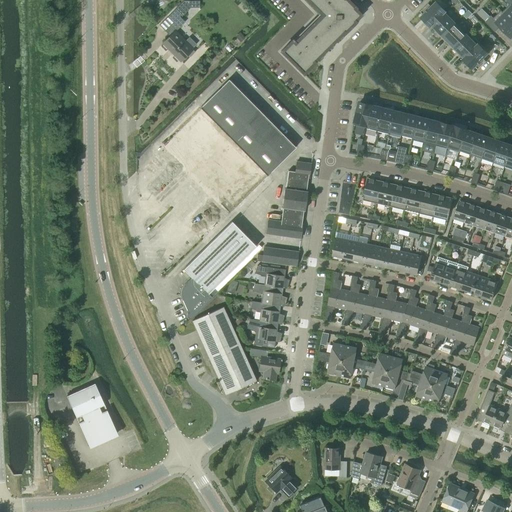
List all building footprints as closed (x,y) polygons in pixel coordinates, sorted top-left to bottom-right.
[(308,0),(321,13),(321,15),(287,49),(288,50),(285,53),(282,50),(283,49),(281,51),(303,73),(305,71),(304,70),(311,63),(312,64),(315,62),(314,61),(343,32),(344,33),(346,31),(345,29),(352,22),(353,24),(355,21),(355,20),(354,19),(358,14),(354,10),(355,9),(354,8),(355,7),(353,5),(352,6),(345,0),(308,0)] [(511,0),(507,0),(506,1),(510,4),(502,12),(511,21),(511,0)] [(183,2),(179,6),(184,11),(188,7),(183,2)] [(442,13),(445,10),(437,2),(432,7),(428,3),(420,11),(427,19),(425,21),(430,26),(432,24),(442,13)] [(168,16),(159,25),(170,36),(163,43),(180,61),(187,54),(190,57),(195,52),(192,49),(192,48),(196,44),(189,37),(185,41),(175,31),(184,22),(179,16),(182,14),(176,8),(168,16)] [(511,35),(511,21),(502,12),(501,10),(493,18),(491,16),(486,22),(495,31),(500,27),(511,37),(511,35)] [(441,37),(454,24),(442,13),(432,24),(438,30),(436,32),(441,37)] [(454,47),(465,36),(454,24),(441,37),(446,42),(448,40),(450,42),(448,44),(452,48),(454,46),(454,47)] [(239,31),(234,36),(241,42),(245,37),(239,31)] [(479,44),(480,45),(481,43),(469,32),(465,36),(454,47),(466,58),(479,44)] [(482,57),(487,52),(480,45),(479,44),(466,58),(464,60),(468,64),(471,62),(478,69),(486,61),(482,57)] [(269,121),(245,97),(228,80),(157,150),(174,167),(188,153),(217,125),(242,149),(269,121)] [(370,105),(361,103),(361,102),(359,102),(354,125),(365,128),(371,105),(370,105)] [(377,131),(382,110),(378,109),(379,107),(372,106),(372,105),(371,105),(365,128),(377,131)] [(394,113),(390,112),(391,110),(382,108),(382,110),(377,131),(390,134),(391,131),(390,130),(394,113)] [(390,134),(390,135),(400,138),(401,133),(406,116),(405,116),(402,115),(402,113),(395,111),(394,111),(394,113),(390,130),(391,131),(390,134)] [(413,118),(414,116),(406,114),(405,116),(406,116),(401,133),(413,136),(417,118),(413,118)] [(423,142),(429,121),(425,121),(425,119),(417,117),(417,119),(417,118),(413,136),(412,139),(423,142)] [(436,145),(442,122),(441,122),(441,123),(440,124),(437,123),(437,122),(429,120),(429,121),(423,142),(436,145)] [(185,224),(201,240),(295,147),(269,121),(242,149),(177,213),(187,222),(185,224)] [(447,148),(454,126),(454,125),(452,125),(452,126),(443,123),(442,122),(436,145),(447,148)] [(459,152),(466,129),(465,129),(465,130),(456,127),(457,126),(455,126),(454,126),(447,148),(459,152)] [(470,133),(467,132),(467,130),(466,129),(459,152),(460,148),(471,152),(477,134),(471,132),(470,133)] [(481,137),(478,136),(478,134),(477,134),(471,152),(482,157),(489,138),(482,136),(481,137)] [(494,160),(500,142),(493,140),(493,141),(489,140),(490,138),(489,138),(482,157),(494,160)] [(505,164),(511,146),(505,144),(504,145),(501,144),(501,142),(500,142),(494,160),(505,164)] [(208,173),(204,169),(188,153),(174,167),(153,188),(172,208),(208,173)] [(308,177),(309,177),(311,163),(296,161),(295,171),(288,170),(285,188),(282,207),(283,207),(281,221),(268,219),(266,233),(300,238),(302,224),(301,224),(303,210),(304,210),(306,200),(307,191),(306,191),(308,177)] [(377,203),(382,182),(368,178),(363,200),(377,203)] [(396,185),(382,182),(377,203),(391,207),(396,185)] [(410,188),(396,185),(391,207),(405,210),(410,188)] [(424,192),(410,188),(405,210),(419,214),(424,192)] [(438,195),(424,192),(419,214),(433,217),(438,195)] [(438,195),(433,217),(447,220),(453,198),(438,195)] [(464,222),(470,204),(459,201),(453,218),(464,222)] [(474,225),(480,207),(470,204),(464,222),(474,225)] [(490,211),(480,208),(480,207),(474,225),(484,229),(490,211)] [(501,214),(490,211),(484,229),(495,232),(501,214)] [(511,218),(501,214),(495,232),(505,236),(511,218)] [(190,318),(191,317),(192,316),(212,297),(208,293),(256,246),(232,221),(183,269),(192,277),(183,286),(182,288),(181,290),(181,291),(181,293),(181,295),(182,298),(188,312),(187,313),(187,315),(187,316),(188,317),(190,318)] [(343,258),(347,240),(336,237),(332,255),(343,258)] [(358,242),(347,240),(343,258),(354,260),(358,242)] [(369,244),(368,244),(358,242),(354,260),(365,262),(369,244)] [(380,247),(379,246),(369,244),(365,262),(376,265),(380,247)] [(296,266),(298,253),(298,251),(264,247),(263,255),(257,254),(256,260),(296,266)] [(391,249),(389,249),(380,247),(376,265),(387,267),(391,249)] [(402,252),(400,251),(391,249),(387,267),(398,270),(402,252)] [(413,254),(410,253),(402,252),(398,270),(409,272),(413,254)] [(413,254),(409,272),(417,274),(421,256),(413,254)] [(440,284),(448,260),(437,256),(436,261),(430,278),(436,280),(436,283),(440,284)] [(458,263),(448,260),(440,284),(444,286),(444,283),(451,285),(458,263)] [(468,267),(458,263),(451,285),(457,287),(456,290),(460,291),(467,272),(468,267)] [(286,289),(287,288),(288,283),(283,281),(285,269),(257,265),(254,273),(265,276),(263,285),(282,288),(286,289)] [(350,291),(340,289),(342,281),(338,280),(339,273),(334,272),(333,276),(334,276),(329,296),(348,300),(350,291)] [(477,275),(467,272),(460,291),(464,293),(465,290),(471,292),(477,275)] [(487,279),(477,275),(471,292),(477,294),(477,297),(481,298),(487,279)] [(366,304),(368,295),(358,293),(360,285),(356,284),(358,277),(352,276),(351,280),(352,280),(350,291),(348,300),(366,304)] [(487,279),(481,298),(485,299),(485,297),(492,299),(498,282),(487,279)] [(384,308),(386,299),(377,297),(379,289),(375,288),(376,281),(370,280),(369,284),(371,284),(368,295),(366,304),(384,308)] [(284,306),(286,300),(281,299),(282,288),(263,285),(254,283),(252,290),(252,291),(262,294),(261,302),(261,303),(280,305),(280,306),(284,306)] [(404,313),(407,304),(395,301),(397,293),(393,292),(394,285),(389,284),(388,288),(389,288),(386,299),(384,308),(404,313)] [(422,319),(425,310),(416,307),(419,299),(414,297),(417,290),(411,289),(410,293),(411,293),(407,304),(404,313),(422,319)] [(443,315),(434,312),(436,304),(432,303),(435,296),(429,294),(428,299),(429,299),(425,310),(422,319),(440,324),(443,315)] [(346,310),(348,300),(329,296),(325,316),(324,316),(323,320),(329,322),(330,315),(334,316),(336,307),(346,310)] [(364,314),(366,304),(348,300),(346,310),(343,320),(342,320),(341,324),(347,326),(349,319),(353,320),(355,311),(364,314)] [(458,330),(461,321),(452,318),(454,310),(450,309),(452,302),(447,300),(446,305),(447,305),(443,315),(440,324),(458,330)] [(261,303),(261,302),(252,301),(249,309),(260,312),(259,320),(258,320),(278,323),(277,323),(281,324),(283,318),(278,317),(280,306),(280,305),(261,303)] [(383,318),(384,308),(366,304),(364,314),(362,324),(361,324),(360,328),(365,330),(367,323),(371,324),(373,315),(383,318)] [(458,330),(477,336),(479,327),(469,324),(472,316),(468,315),(470,308),(465,306),(463,310),(464,311),(461,321),(458,330)] [(256,380),(241,346),(223,307),(192,320),(225,394),(235,390),(236,391),(237,392),(238,393),(239,393),(240,393),(241,393),(242,393),(243,393),(244,392),(245,391),(246,390),(246,389),(246,388),(246,387),(246,386),(246,385),(256,380)] [(402,322),(404,313),(384,308),(383,318),(380,328),(379,328),(378,332),(384,334),(385,327),(390,328),(391,319),(402,322)] [(419,328),(422,319),(404,313),(402,322),(398,332),(397,332),(396,336),(401,338),(403,331),(407,333),(410,325),(419,328)] [(258,320),(259,320),(249,319),(247,326),(257,330),(256,339),(279,342),(281,336),(276,335),(277,323),(278,323),(258,320)] [(437,333),(440,324),(422,319),(419,328),(416,338),(415,338),(414,342),(419,344),(421,337),(425,338),(428,330),(437,333)] [(455,339),(458,330),(440,324),(437,333),(434,344),(433,344),(431,348),(437,350),(439,343),(443,344),(446,336),(455,339)] [(455,355),(457,349),(461,350),(464,342),(474,345),(477,336),(458,330),(455,339),(452,350),(451,349),(449,354),(455,355)] [(511,357),(511,337),(510,337),(502,353),(511,357)] [(345,346),(333,343),(331,354),(320,352),(319,356),(342,360),(345,346)] [(366,361),(355,359),(357,348),(345,346),(342,360),(365,365),(366,361)] [(278,373),(280,359),(266,357),(267,351),(250,348),(249,355),(261,357),(259,370),(264,371),(263,378),(275,380),(276,373),(278,373)] [(387,371),(391,357),(380,353),(377,364),(366,361),(365,365),(387,371)] [(339,375),(342,360),(319,356),(318,360),(329,362),(327,373),(339,375)] [(410,377),(411,373),(400,370),(403,360),(391,357),(387,371),(410,377)] [(364,369),(365,365),(342,360),(339,375),(351,377),(353,367),(364,369)] [(383,386),(387,371),(365,365),(364,369),(375,372),(372,382),(383,386)] [(432,385),(437,371),(425,367),(422,377),(411,373),(410,377),(432,385)] [(408,384),(410,377),(387,371),(383,386),(395,389),(398,378),(405,380),(404,383),(408,384)] [(432,385),(454,392),(455,388),(444,385),(448,374),(437,371),(432,385)] [(427,399),(432,385),(410,377),(408,384),(411,385),(412,383),(419,385),(416,395),(427,399)] [(66,396),(77,419),(89,446),(117,433),(95,383),(66,396)] [(453,396),(454,392),(432,385),(427,399),(438,403),(442,393),(453,396)] [(491,425),(498,408),(490,404),(495,392),(488,389),(476,418),(483,420),(482,421),(491,425)] [(506,431),(511,418),(511,402),(507,412),(498,408),(491,425),(500,429),(501,428),(506,431)] [(346,478),(347,461),(340,461),(340,448),(325,448),(325,469),(339,469),(339,478),(346,478)] [(379,467),(382,457),(366,452),(363,464),(353,461),(350,477),(358,479),(360,473),(367,475),(366,476),(367,478),(372,479),(371,483),(381,486),(386,469),(379,467)] [(418,476),(420,470),(405,464),(397,483),(397,485),(404,488),(405,487),(412,489),(410,492),(419,496),(425,482),(420,480),(420,479),(419,476),(418,476)] [(280,488),(288,497),(297,488),(289,480),(291,478),(280,466),(264,481),(266,483),(268,481),(276,489),(274,491),(276,492),(280,488)] [(462,511),(466,511),(474,494),(450,483),(443,500),(461,507),(459,511),(462,511)] [(329,511),(327,504),(323,506),(319,497),(300,505),(302,510),(297,511),(329,511)] [(502,511),(504,508),(487,500),(482,510),(486,511),(502,511)]
